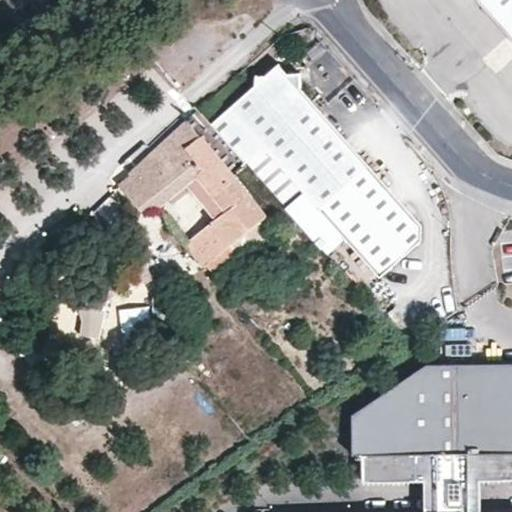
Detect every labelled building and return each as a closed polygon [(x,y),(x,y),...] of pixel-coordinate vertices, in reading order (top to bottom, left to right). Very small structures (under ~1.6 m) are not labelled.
[(511,0),(470,0),(511,47),(511,0)] [(255,90),(210,130),(289,219),(308,202),(313,207),(337,233),(384,190),(300,95),(298,79),(286,79),(277,70),(264,82),(255,81),(255,90)] [(274,234),(187,124),(128,178),(130,180),(120,189),(140,214),(158,213),(185,191),(193,184),(222,219),(214,226),(186,249),(203,271),(207,269),(217,281),(274,234)] [(185,191),(214,226),(222,219),(193,184),(185,191)] [(417,228),(384,190),(337,233),(345,242),(346,243),(377,278),(418,243),(417,228)] [(337,233),(313,207),(295,223),(318,249),(337,233)] [(345,242),(337,233),(318,249),(326,258),(345,242)] [(150,306),(120,306),(120,329),(149,329),(150,306)] [(428,511),(482,511),(483,490),(484,479),(511,478),(511,360),(427,362),(350,414),(349,452),(366,451),(366,479),(429,480),(429,490),(428,511)]
